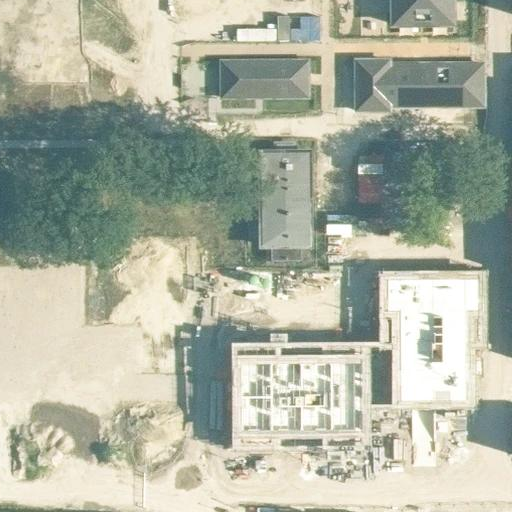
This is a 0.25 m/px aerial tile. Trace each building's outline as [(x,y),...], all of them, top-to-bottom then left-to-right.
[(81,0),(82,18),(87,18),(87,17),(132,16),(132,0),(81,0)] [(209,0),(210,10),(280,10),(280,0),(209,0)] [(394,0),(395,25),(453,24),(453,0),(394,0)] [(58,9),(45,9),(46,17),(58,17),(58,9)] [(132,16),(87,17),(87,18),(87,39),(132,39),(132,16)] [(58,17),(46,17),(46,25),(58,25),(58,17)] [(103,46),(101,46),(102,84),(102,94),(103,94),(103,135),(133,134),(133,107),(119,107),(118,88),(133,88),(132,45),(108,46),(108,50),(103,50),(103,46)] [(38,46),(30,46),(30,58),(38,58),(38,46)] [(46,46),(38,46),(38,58),(46,58),(46,46)] [(81,46),(73,46),(73,58),(81,58),(81,46)] [(89,46),(81,46),(81,58),(89,58),(89,46)] [(222,62),(222,98),(308,97),(308,61),(222,62)] [(389,61),(356,61),(356,111),(389,111),(389,107),(483,106),(483,64),(389,65),(389,61)] [(38,84),(15,85),(16,135),(38,135),(38,84)] [(60,84),(38,84),(38,135),(60,135),(60,84)] [(81,84),(60,84),(60,135),(82,135),(81,84)] [(102,84),(81,84),(82,135),(103,135),(103,94),(102,94),(102,84)] [(9,124),(0,123),(0,132),(9,132),(9,124)] [(262,159),(247,159),(248,239),(262,239),(262,246),(271,246),(271,261),(301,261),(301,246),(309,246),(309,153),(294,153),(294,144),(276,145),(276,153),(262,153),(262,159)] [(0,202),(10,202),(10,175),(0,175),(0,202)] [(10,202),(0,202),(0,227),(10,228),(10,202)] [(10,228),(0,227),(0,254),(10,254),(10,228)] [(124,242),(97,242),(97,270),(124,270),(124,242)] [(149,242),(124,242),(124,270),(149,270),(149,242)] [(176,242),(149,242),(149,270),(163,269),(163,268),(175,268),(175,256),(176,256),(176,242)] [(175,268),(163,268),(163,269),(163,289),(191,289),(190,256),(176,256),(175,256),(175,268)] [(273,351),(240,351),(240,366),(240,380),(240,399),(240,403),(241,444),(363,443),(363,418),(412,418),(412,409),(413,409),(433,409),(434,409),(434,418),(467,417),(467,401),(468,401),(467,341),(480,341),(479,279),(387,279),(387,342),(399,342),(399,351),(363,351),(363,350),(300,351),(288,351),(285,351),(273,351)] [(191,289),(163,289),(163,313),(163,314),(191,314),(191,289)] [(125,296),(97,296),(97,315),(125,315),(125,296)] [(163,313),(140,314),(140,339),(191,338),(191,314),(163,314),(163,313)] [(115,331),(103,331),(103,339),(115,339),(115,331)] [(191,338),(140,339),(141,364),(191,363),(191,338)] [(115,339),(103,339),(103,347),(115,347),(115,339)] [(155,370),(147,371),(147,383),(155,383),(155,370)] [(163,370),(155,370),(155,383),(163,383),(163,370)] [(25,371),(17,372),(17,384),(25,384),(25,371)] [(33,371),(25,371),(25,384),(33,384),(33,371)] [(68,371),(60,371),(60,383),(69,383),(68,371)] [(77,371),(68,371),(69,383),(77,383),(77,371)] [(112,371),(104,371),(104,383),(112,383),(112,371)] [(120,371),(112,371),(112,383),(120,383),(120,371)] [(70,409),(47,410),(47,460),(69,460),(69,419),(70,419),(70,409)] [(113,409),(90,409),(90,419),(91,460),(112,460),(112,419),(113,419),(113,409)] [(156,409),(132,409),(133,419),(134,419),(134,459),(155,459),(155,414),(156,414),(156,409)] [(26,410),(4,410),(4,460),(26,460),(26,410)] [(47,410),(26,410),(26,460),(47,460),(47,410)] [(156,414),(155,414),(155,459),(178,459),(178,442),(189,442),(189,413),(156,414)] [(70,419),(69,419),(69,460),(91,460),(90,419),(70,419)] [(113,419),(112,419),(112,460),(134,459),(134,419),(133,419),(113,419)]
